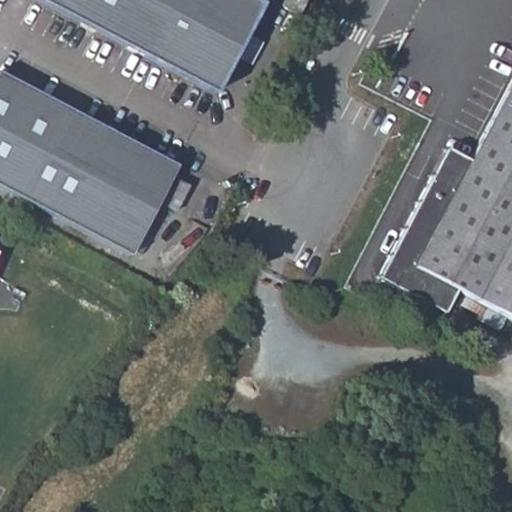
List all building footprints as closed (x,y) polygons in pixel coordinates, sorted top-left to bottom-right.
[(258,6),(247,0),(32,0),(211,93),(258,6)] [(298,16),(304,3),(297,0),(284,0),(281,7),(298,16)] [(0,188),(126,255),(153,204),(157,206),(159,204),(174,210),(187,185),(168,176),(172,168),(0,78),(0,188)] [(453,290),(460,294),(486,308),(511,321),(511,78),(466,164),(443,151),(376,277),(441,312),(453,290)] [(120,265),(161,287),(167,277),(126,255),(120,265)] [(456,302),(482,315),(486,308),(460,294),(456,302)]
